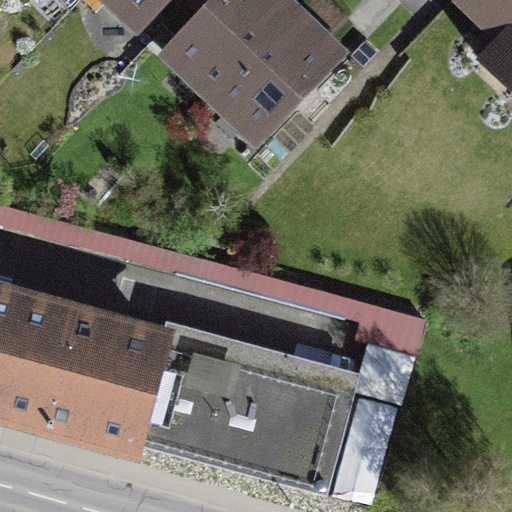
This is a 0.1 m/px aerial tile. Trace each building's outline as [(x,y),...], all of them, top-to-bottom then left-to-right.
[(159,0),(114,0),(138,22),(159,0)] [(215,95),(291,16),(274,0),(224,0),(172,54),(215,95)] [(511,0),(470,0),(466,4),(504,40),(498,48),(511,61),(511,0)] [(291,16),(215,95),(257,136),(334,56),(291,16)] [(0,301),(0,408),(327,498),(354,398),(0,301)]
